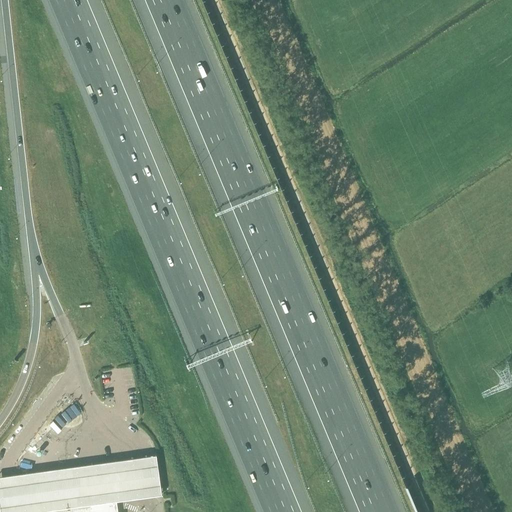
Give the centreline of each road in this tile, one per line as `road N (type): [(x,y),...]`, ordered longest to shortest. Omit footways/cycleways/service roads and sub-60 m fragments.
road 1 (motorway): [(378,511),(163,0)]
road 2 (motorway): [(67,0),(282,511)]
road 3 (motorway): [(5,0),(33,246)]
